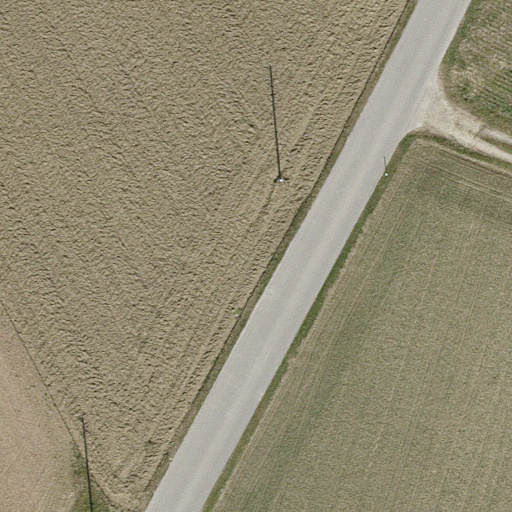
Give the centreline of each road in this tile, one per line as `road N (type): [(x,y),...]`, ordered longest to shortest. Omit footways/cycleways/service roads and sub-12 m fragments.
road 1 (tertiary): [(426,0),(375,120),(166,511)]
road 2 (track): [(511,168),(375,120)]
